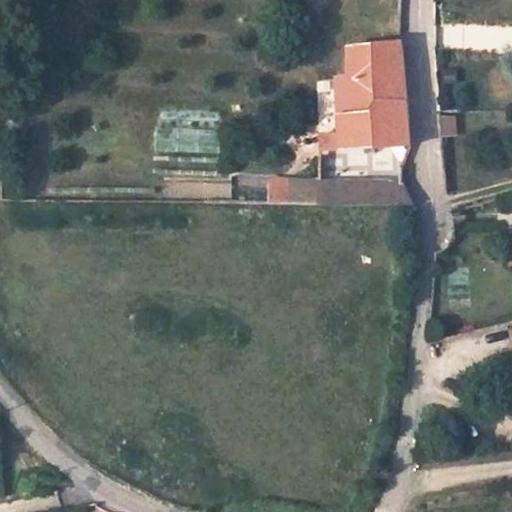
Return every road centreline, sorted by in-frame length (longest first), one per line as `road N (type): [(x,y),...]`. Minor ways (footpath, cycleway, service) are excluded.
road 1 (residential): [(389,511),(418,388),(431,220),(421,0)]
road 2 (residential): [(154,511),(46,442),(0,389)]
